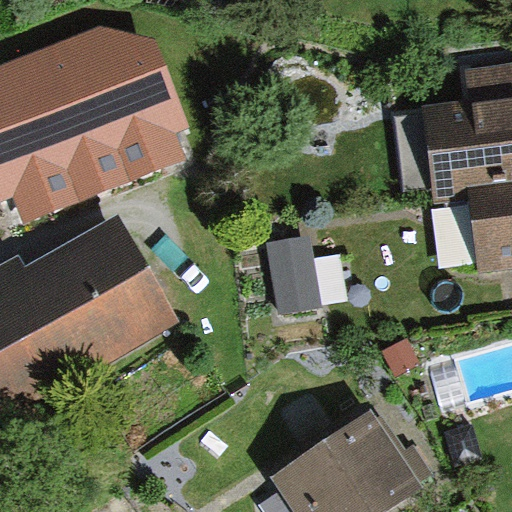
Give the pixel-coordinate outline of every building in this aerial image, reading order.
[(102,27),(0,66),(0,199),(17,193),(28,221),(186,156),(177,133),(189,127),(154,41),(102,27)] [(469,112),(425,117),(436,206),(473,202),(482,277),(511,273),(511,66),(464,73),(469,112)] [(20,262),(0,273),(0,478),(85,431),(65,396),(183,330),(121,221),(27,273),(20,262)] [(310,239),(266,246),(278,319),(323,311),(310,239)] [(408,341),(383,353),(397,381),(422,369),(408,341)] [(273,485),(291,511),(402,511),(425,497),(372,419),(273,485)]
